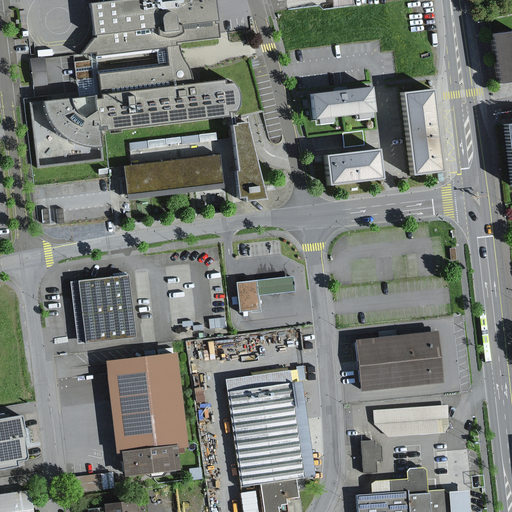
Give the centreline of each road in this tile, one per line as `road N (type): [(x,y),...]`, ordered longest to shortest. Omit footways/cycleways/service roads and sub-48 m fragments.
road 1 (primary): [(475,198),(511,511)]
road 2 (residential): [(308,216),(332,453),(318,511)]
road 3 (residential): [(308,216),(26,259)]
road 4 (residential): [(26,259),(58,511)]
road 5 (residential): [(0,36),(26,259)]
road 6 (residential): [(254,0),(308,216)]
road 7 (unknown): [(275,75),(332,63),(382,71),(386,135)]
road 8 (residential): [(475,198),(308,216)]
